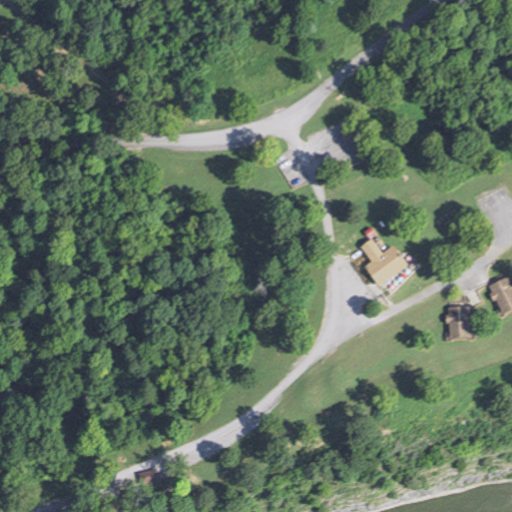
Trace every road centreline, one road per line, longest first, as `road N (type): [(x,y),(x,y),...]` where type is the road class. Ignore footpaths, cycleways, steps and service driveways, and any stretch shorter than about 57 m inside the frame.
road 1 (residential): [(280,121),(309,169),(324,228),(331,309),(312,352),(238,420),(37,511)]
road 2 (residential): [(280,121),(187,141),(0,143)]
road 3 (residential): [(280,121),(439,0)]
